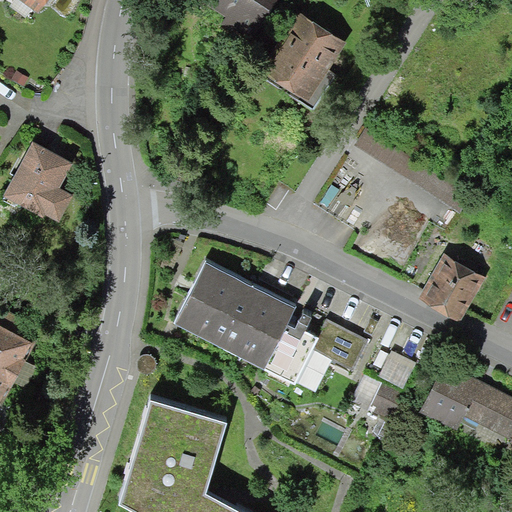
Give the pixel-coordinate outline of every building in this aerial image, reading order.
[(51,0),(25,0),(42,13),(51,0)] [(283,0),(197,0),(259,39),(283,0)] [(350,43),(302,15),(263,81),(310,109),(350,43)] [(77,161),(35,141),(7,199),(63,226),(80,190),(66,183),(77,161)] [(487,275),(446,253),(422,298),(463,320),(487,275)] [(300,307),(208,263),(178,325),(311,388),(326,358),(349,369),(364,337),(325,319),(316,338),(291,326),(300,307)] [(42,338),(0,317),(0,400),(10,406),(42,338)] [(511,396),(444,366),(422,416),(511,456),(511,396)] [(234,421),(155,400),(125,502),(144,511),(250,511),(210,490),(234,421)]
